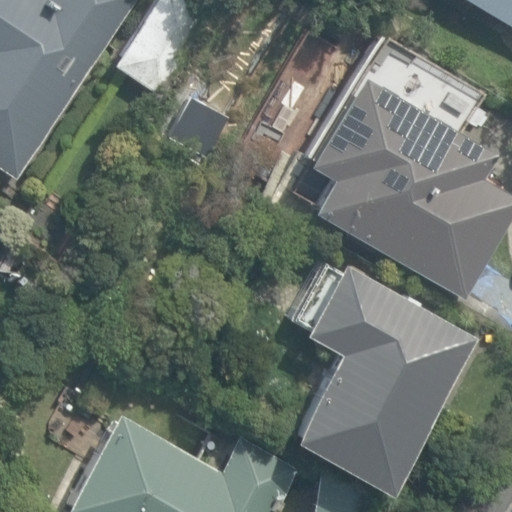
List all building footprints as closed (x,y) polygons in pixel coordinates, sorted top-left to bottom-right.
[(0,0),(0,170),(9,177),(127,0),(0,0)] [(142,88),(194,9),(180,0),(145,0),(104,63),(142,88)] [(511,0),(459,0),(511,30),(511,0)] [(301,208),(458,296),(511,199),(511,197),(474,176),(487,152),(450,132),(473,91),(369,33),(296,161),(320,174),(301,208)] [(0,274),(4,270),(35,302),(61,276),(30,245),(22,253),(8,239),(0,246),(0,274)] [(281,436),(381,491),(467,334),(331,259),(292,330),(329,350),(281,436)] [(266,511),(293,465),(229,430),(208,468),(103,410),(50,507),(59,511),(266,511)] [(313,511),(363,511),(366,499),(320,469),(313,511)]
